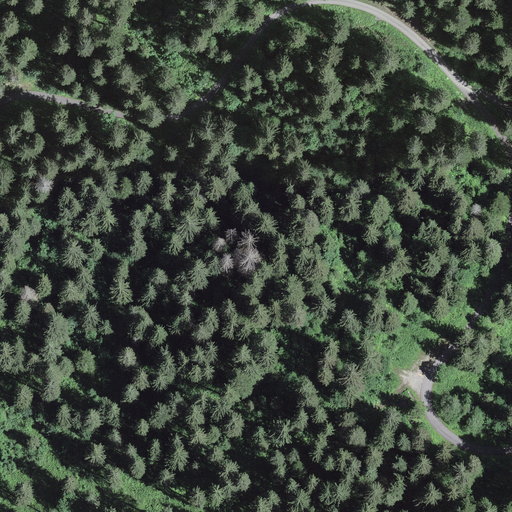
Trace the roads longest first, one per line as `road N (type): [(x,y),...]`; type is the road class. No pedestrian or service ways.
road 1 (track): [(0,104),(48,97),(166,120),(188,114),(224,89),(275,17),(292,6),(339,1),(376,11),(414,36),(501,133),(511,156)]
road 2 (track): [(511,227),(484,309),(427,385),(441,431),(460,445),(511,451)]
